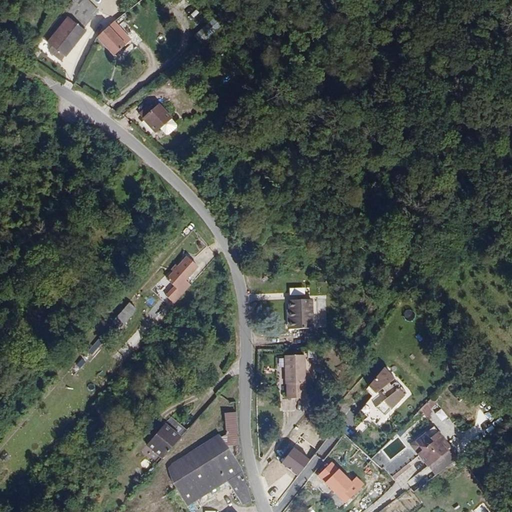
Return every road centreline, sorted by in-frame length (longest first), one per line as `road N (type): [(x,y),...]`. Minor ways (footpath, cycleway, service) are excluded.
road 1 (residential): [(45,81),(164,169),(229,251),(245,330),(248,460),(265,511)]
road 2 (unknown): [(275,511),(362,397)]
